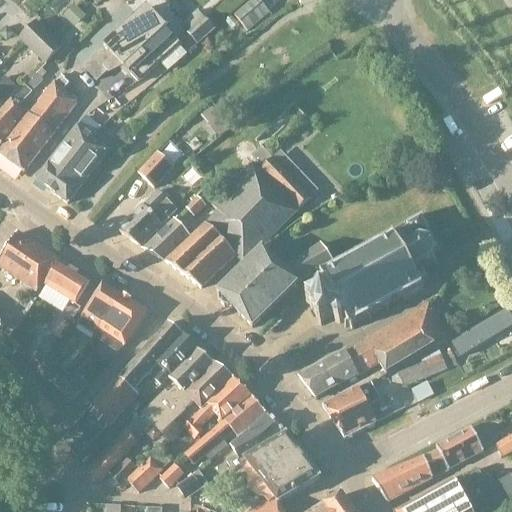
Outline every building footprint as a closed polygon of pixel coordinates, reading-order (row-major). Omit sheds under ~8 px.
[(255,0),(253,0),(233,17),(246,33),(268,16),(255,0)] [(70,4),(60,12),(72,26),(81,18),(70,4)] [(179,46),(165,31),(167,29),(146,9),(105,48),(106,49),(84,69),(96,82),(117,63),(123,70),(125,69),(139,84),(179,46)] [(196,12),(183,23),(183,24),(189,31),(185,34),(196,47),(214,31),(196,12)] [(34,25),(19,42),(45,66),(61,49),(34,25)] [(27,114),(19,108),(31,95),(42,83),(35,76),(23,87),(22,87),(17,92),(18,93),(0,110),(0,148),(13,132),(12,131),(27,114)] [(0,108),(7,101),(16,90),(5,79),(0,83),(0,108)] [(75,104),(54,85),(15,133),(0,151),(0,156),(22,174),(40,152),(75,104)] [(77,129),(35,183),(50,194),(92,141),(100,130),(85,118),(77,129)] [(279,134),(287,149),(313,135),(305,120),(279,134)] [(108,154),(92,141),(50,194),(66,206),(108,154)] [(138,176),(154,191),(173,169),(158,155),(138,176)] [(218,213),(191,240),(164,264),(200,291),(234,257),(242,266),(309,200),(271,161),(260,173),(252,165),(211,206),(218,213)] [(117,232),(117,233),(140,249),(177,213),(158,193),(143,208),(142,208),(123,227),(117,232)] [(184,210),(193,219),(204,208),(195,199),(184,210)] [(428,281),(427,279),(426,279),(423,274),(423,272),(422,271),(422,270),(431,265),(433,267),(435,264),(432,262),(434,254),(438,254),(437,251),(433,252),(430,246),(433,242),(430,240),(427,243),(419,241),(419,239),(427,235),(429,236),(430,233),(427,232),(420,219),(421,217),(419,216),(417,220),(405,226),(402,225),(401,228),(370,245),(372,249),(357,257),(355,253),(353,255),(355,258),(340,266),(338,263),(335,264),(337,268),(332,271),(330,267),(318,274),(321,278),(316,281),(315,279),(313,281),(314,283),(313,287),(311,287),(311,290),(313,289),(315,293),(314,295),(316,297),(317,295),(320,297),(309,303),(305,302),(304,305),(308,306),(317,322),(317,326),(320,327),(321,324),(332,319),(332,321),(334,324),(339,325),(342,324),(343,320),(346,325),(343,327),(344,330),(348,328),(351,332),(353,330),(351,328),(367,319),(368,322),(370,321),(369,318),(384,309),(386,313),(388,311),(386,308),(402,300),(403,303),(424,292),(422,289),(425,281),(428,281)] [(143,252),(164,264),(191,240),(173,222),(143,252)] [(17,236),(0,261),(0,270),(36,294),(57,262),(17,236)] [(296,285),(318,274),(330,267),(332,266),(319,247),(282,271),(261,250),(217,295),(218,296),(218,304),(224,309),(232,310),(251,330),(296,285)] [(75,305),(89,283),(60,264),(46,287),(37,300),(61,315),(69,302),(75,305)] [(81,320),(101,333),(123,298),(103,286),(81,320)] [(118,354),(123,348),(124,348),(148,313),(123,298),(101,333),(111,339),(106,346),(118,354)] [(427,306),(298,380),(315,400),(378,365),(384,376),(411,361),(447,339),(427,306)] [(457,340),(466,355),(511,327),(511,323),(505,311),(457,340)] [(169,325),(135,362),(146,372),(145,373),(148,376),(157,366),(182,337),(169,325)] [(197,350),(182,337),(157,366),(163,372),(154,382),(161,388),(197,350)] [(37,338),(25,358),(40,368),(53,347),(37,338)] [(140,416),(153,428),(173,407),(215,367),(198,352),(169,382),(176,387),(167,394),(164,392),(161,395),(140,416)] [(421,365),(397,375),(403,390),(445,372),(445,371),(456,366),(450,352),(445,354),(439,357),(437,353),(419,360),(421,365)] [(54,388),(55,388),(65,376),(55,368),(58,365),(50,359),(37,374),(54,388)] [(56,414),(23,383),(0,362),(0,395),(40,432),(56,414)] [(133,392),(148,376),(145,373),(146,372),(135,362),(89,411),(108,428),(138,397),(133,392)] [(161,436),(178,419),(179,420),(185,413),(184,412),(193,404),(201,413),(233,382),(215,367),(173,407),(153,428),(161,436)] [(73,383),(65,376),(55,388),(71,403),(86,386),(78,378),(73,383)] [(203,434),(200,431),(215,417),(221,424),(251,399),(233,382),(201,413),(191,422),(191,421),(182,431),(193,443),(203,434)] [(363,430),(374,424),(366,409),(373,406),(372,404),(378,401),(370,385),(357,391),(322,409),(343,440),(363,430)] [(185,457),(194,467),(222,443),(224,439),(232,433),(237,439),(265,415),(251,400),(224,423),(225,424),(185,457)] [(231,472),(245,464),(250,461),(248,457),(285,436),(267,418),(230,448),(236,458),(227,465),(231,472)] [(137,440),(145,431),(134,422),(126,431),(137,440)] [(435,450),(438,454),(423,461),(372,482),(387,505),(483,454),(471,431),(435,450)] [(127,436),(90,474),(99,483),(136,445),(127,436)] [(511,437),(494,447),(502,461),(511,454),(511,437)] [(245,464),(238,469),(253,488),(303,460),(299,455),(287,439),(250,461),(245,464)] [(268,507),(274,502),(276,505),(262,511),(290,511),(289,510),(285,509),(281,510),(279,506),(320,482),(307,466),(307,465),(303,460),(253,488),(268,507)] [(161,473),(149,461),(125,484),(137,496),(161,473)] [(126,462),(110,480),(118,488),(135,470),(126,462)] [(173,467),(158,482),(167,491),(182,476),(173,467)] [(405,511),(455,511),(494,487),(494,486),(491,482),(484,486),(478,474),(475,473),(405,511)] [(510,511),(511,511),(511,480),(510,477),(494,486),(494,487),(455,511),(510,511)] [(202,492),(193,478),(176,489),(182,497),(184,496),(188,501),(202,492)] [(350,511),(341,498),(317,511),(350,511)]
